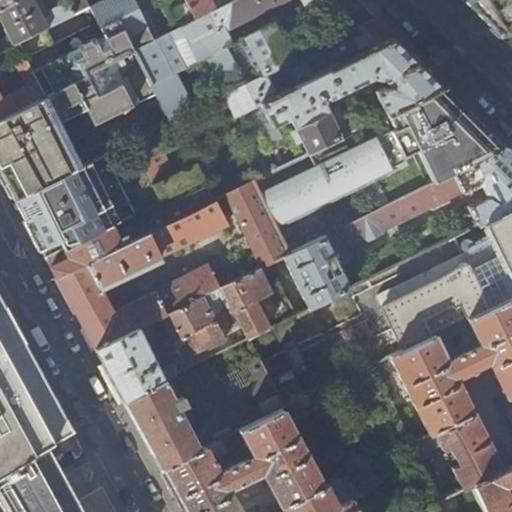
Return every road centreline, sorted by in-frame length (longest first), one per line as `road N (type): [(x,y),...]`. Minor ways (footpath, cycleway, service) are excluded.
road 1 (residential): [(0,230),(152,511)]
road 2 (tertiary): [(410,0),(511,102)]
